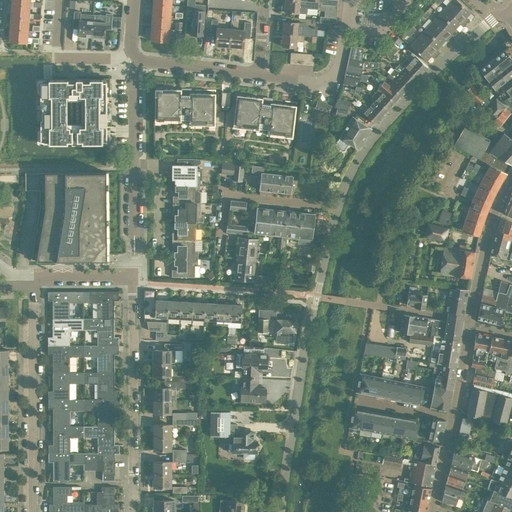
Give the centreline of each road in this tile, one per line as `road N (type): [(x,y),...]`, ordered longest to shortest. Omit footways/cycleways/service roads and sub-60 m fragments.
road 1 (residential): [(507,14),(433,71),(344,185),(302,358),(281,511)]
road 2 (residential): [(511,176),(481,260),(432,511)]
road 3 (residential): [(31,286),(40,276),(131,276),(132,511)]
road 4 (residential): [(33,511),(31,286)]
road 5 (residential): [(133,234),(130,62)]
road 6 (residential): [(349,0),(330,77),(258,75)]
road 7 (residential): [(258,75),(130,62)]
